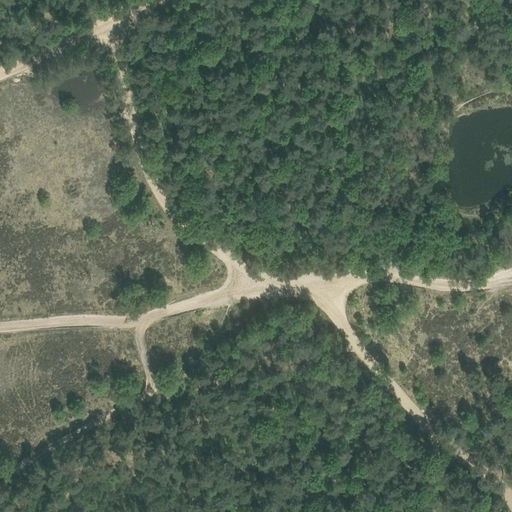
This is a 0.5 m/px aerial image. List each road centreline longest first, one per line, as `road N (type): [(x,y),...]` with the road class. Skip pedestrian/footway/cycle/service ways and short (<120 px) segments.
road 1 (track): [(85,0),(109,24),(130,106),(171,208),(249,259),(324,280),(324,291),(428,418),(511,503)]
road 2 (track): [(0,327),(156,311),(304,275)]
road 3 (track): [(324,280),(426,288),(511,278)]
road 4 (track): [(0,72),(154,0)]
